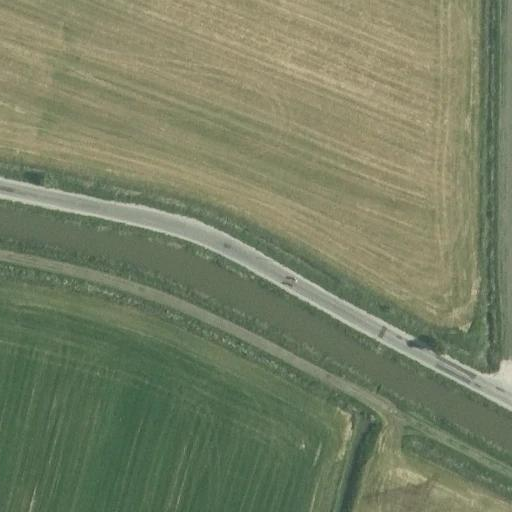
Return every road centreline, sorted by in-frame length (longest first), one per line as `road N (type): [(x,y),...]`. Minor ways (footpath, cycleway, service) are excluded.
road 1 (unclassified): [(511,399),(156,225)]
road 2 (residential): [(156,225),(0,186)]
